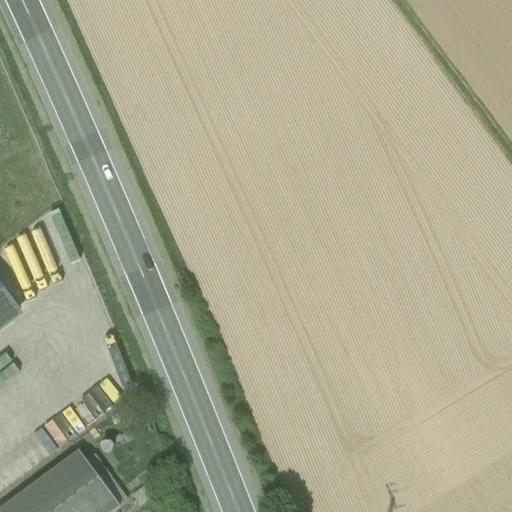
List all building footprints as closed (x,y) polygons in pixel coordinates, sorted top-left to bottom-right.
[(0,284),(0,325),(20,311),(0,284)] [(104,409),(136,393),(124,371),(92,388),(104,409)] [(87,399),(26,437),(40,458),(100,421),(87,399)] [(80,453),(0,511),(115,511),(121,508),(80,453)] [(10,456),(0,460),(0,488),(21,479),(10,456)]
